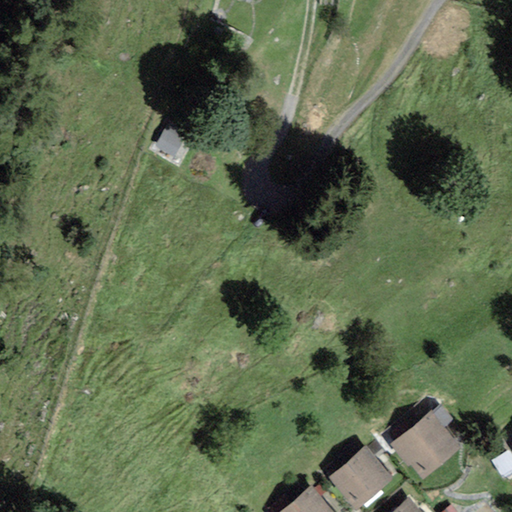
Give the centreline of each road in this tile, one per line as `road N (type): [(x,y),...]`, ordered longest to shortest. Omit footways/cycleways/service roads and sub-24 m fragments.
road 1 (residential): [(438,0),(310,186),(288,201),(265,197),(257,174),(269,148)]
road 2 (track): [(269,148),(293,93),(311,0)]
